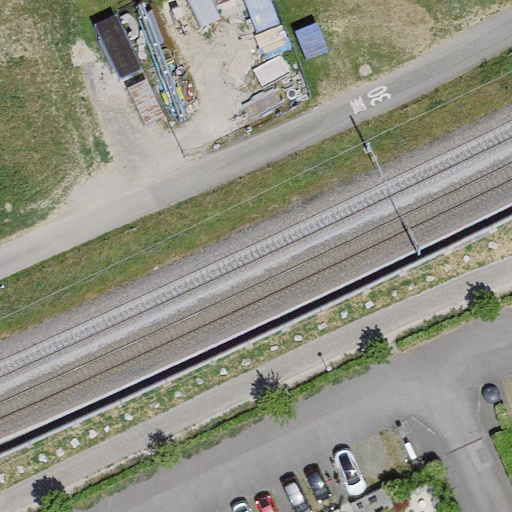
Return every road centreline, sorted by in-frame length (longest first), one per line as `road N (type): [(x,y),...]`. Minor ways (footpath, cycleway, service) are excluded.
road 1 (residential): [(511,23),(421,78),(0,265)]
road 2 (residential): [(511,269),(0,511)]
